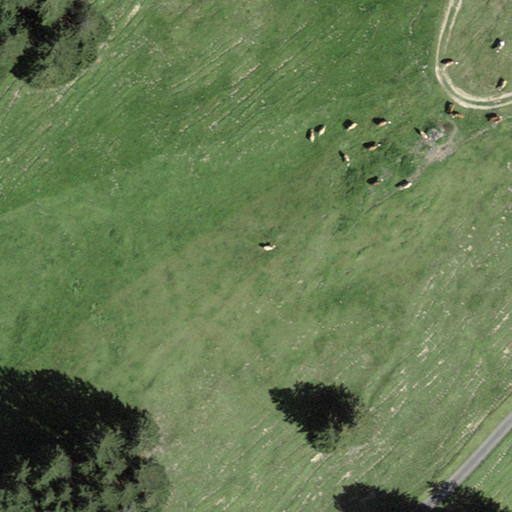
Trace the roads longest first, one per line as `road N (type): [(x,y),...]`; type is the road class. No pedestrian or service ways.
road 1 (track): [(511,97),(483,104),(450,88),(440,51),(455,0)]
road 2 (track): [(511,418),(419,511)]
